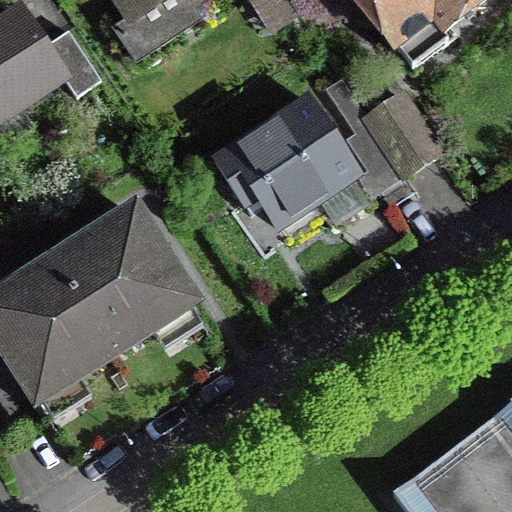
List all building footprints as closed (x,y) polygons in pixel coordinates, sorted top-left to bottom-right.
[(112,0),(127,22),(110,33),(132,67),(198,24),(181,0),(112,0)] [(272,34),(296,19),(284,0),(252,0),(250,1),(272,34)] [(284,0),(296,19),(298,22),(330,2),(328,0),(284,0)] [(437,39),(486,0),(349,0),(409,76),(444,48),(437,39)] [(98,87),(64,35),(39,51),(19,21),(0,32),(0,123),(60,83),(73,103),(98,87)] [(364,124),(403,183),(437,161),(398,102),(364,124)] [(213,168),(248,221),(261,213),(274,234),(354,181),(305,107),(213,168)] [(75,257),(71,250),(49,264),(53,271),(0,304),(0,356),(34,410),(189,311),(132,220),(75,257)] [(511,511),(511,404),(507,409),(509,411),(391,501),(399,511),(511,511)]
